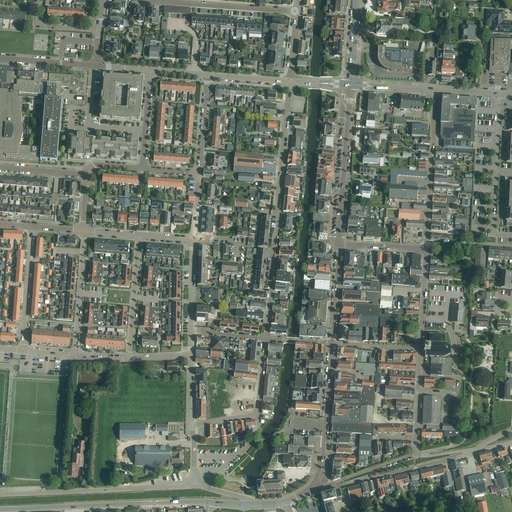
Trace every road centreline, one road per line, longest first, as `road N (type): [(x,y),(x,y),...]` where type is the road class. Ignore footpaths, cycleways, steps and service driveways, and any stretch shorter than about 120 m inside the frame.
road 1 (tertiary): [(0,509),(210,502)]
road 2 (unclassified): [(0,494),(194,486)]
road 3 (tertiary): [(339,244),(350,84)]
road 4 (residential): [(435,90),(426,248)]
road 5 (tertiary): [(324,487),(473,452)]
road 6 (residential): [(296,10),(159,0)]
road 7 (residential): [(191,424),(256,415),(263,349)]
road 8 (residential): [(277,210),(289,81)]
road 9 (residential): [(265,338),(277,210)]
road 10 (residential): [(22,350),(32,226)]
road 11 (residential): [(73,354),(83,230)]
road 12 (residential): [(129,358),(139,235)]
